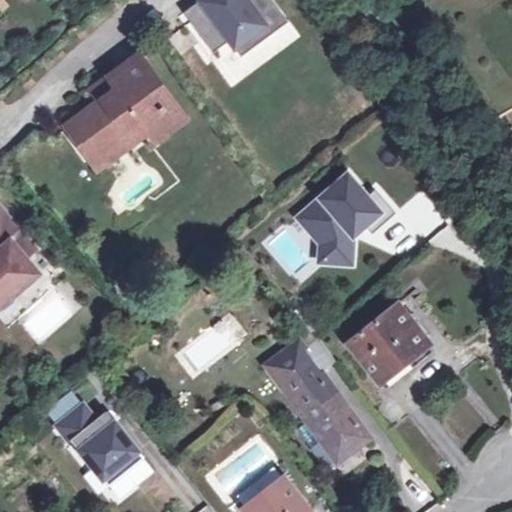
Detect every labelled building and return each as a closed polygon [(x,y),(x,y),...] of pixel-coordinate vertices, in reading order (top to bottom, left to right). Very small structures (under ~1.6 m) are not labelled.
[(0,0),(0,14),(9,6),(3,0),(0,0)] [(192,24),(209,48),(225,36),(231,45),(247,33),(258,50),(291,27),(272,0),(207,0),(195,9),(201,18),(192,24)] [(201,18),(195,9),(186,15),(192,24),(201,18)] [(258,50),(247,33),(231,45),(242,61),(258,50)] [(215,56),(231,45),(225,36),(209,48),(215,56)] [(152,140),(183,118),(140,58),(110,81),(119,94),(101,107),(68,131),(78,145),(84,140),(99,161),(127,142),(124,138),(143,126),(149,135),(152,140)] [(119,94),(110,81),(92,94),(101,107),(119,94)] [(183,118),(152,140),(156,144),(186,122),(183,118)] [(84,140),(78,145),(97,172),(149,135),(143,126),(124,138),(127,142),(99,161),(84,140)] [(345,176),(306,212),(320,228),(318,264),(350,266),(351,238),(363,227),(370,236),(394,214),(373,190),(365,198),(345,176)] [(320,228),(306,212),(294,223),(315,248),(314,264),(318,264),(320,228)] [(0,306),(36,276),(23,261),(32,253),(0,215),(0,306)] [(394,307),(347,345),(386,391),(432,354),(394,307)] [(299,344),(274,361),(295,389),(287,394),(338,463),(369,440),(304,351),(317,340),(293,311),(281,320),(299,344)] [(295,389),(274,361),(267,367),(287,394),(295,389)] [(83,407),(60,425),(103,480),(138,453),(107,414),(96,423),(83,407)] [(248,511),(307,511),(282,480),(275,470),(239,500),(246,509),(248,511)]
